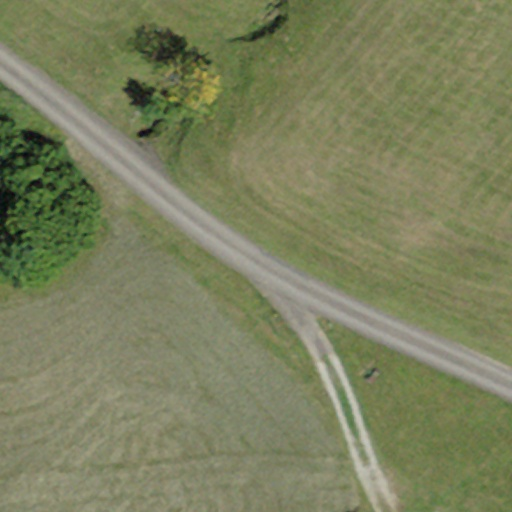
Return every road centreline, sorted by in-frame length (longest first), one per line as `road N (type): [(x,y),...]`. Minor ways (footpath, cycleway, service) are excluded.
road 1 (unclassified): [(0,67),(214,235),(388,331),(511,385)]
road 2 (track): [(295,284),(381,507)]
